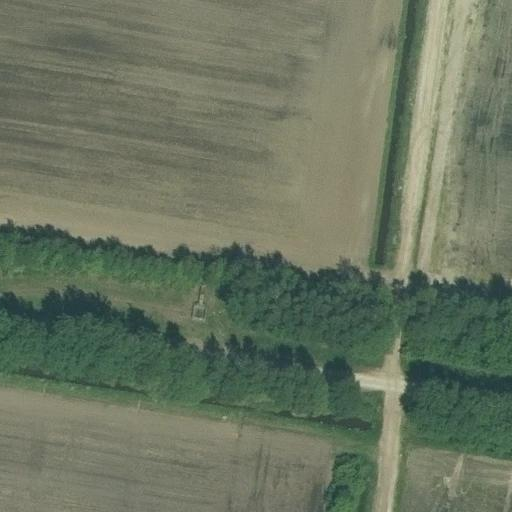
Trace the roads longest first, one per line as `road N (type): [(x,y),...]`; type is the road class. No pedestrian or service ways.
road 1 (track): [(511,401),(0,318)]
road 2 (track): [(387,511),(434,0)]
